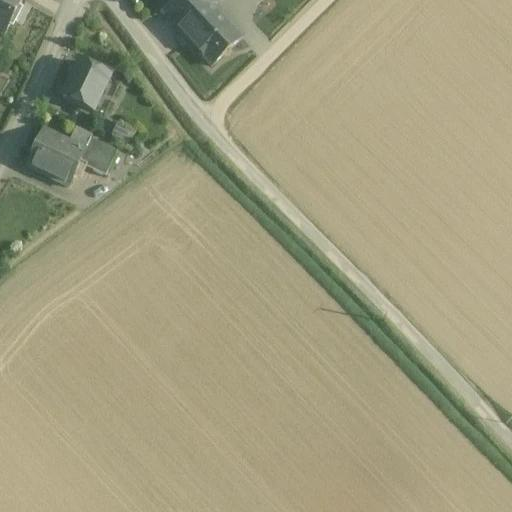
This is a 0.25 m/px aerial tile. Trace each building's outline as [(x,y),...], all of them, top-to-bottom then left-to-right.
[(21,5),(11,0),(0,0),(0,32),(5,35),(21,5)] [(208,3),(204,0),(179,0),(162,16),(188,44),(211,69),(242,40),(208,3)] [(109,79),(78,65),(62,99),(93,114),(109,79)] [(117,155),(90,142),(92,138),(75,130),(68,145),(85,153),(79,167),(105,179),(117,155)] [(68,145),(43,133),(27,169),(68,189),(79,167),(85,153),(68,145)] [(147,153),(141,145),(135,150),(141,158),(147,153)]
